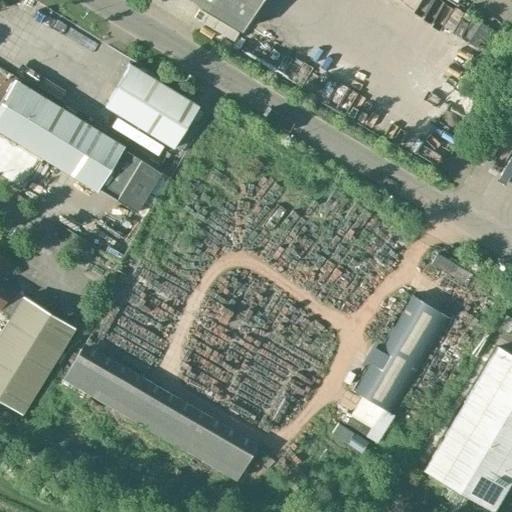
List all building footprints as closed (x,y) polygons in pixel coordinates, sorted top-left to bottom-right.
[(192,0),(241,30),(259,0),(192,0)] [(449,19),(456,0),(447,0),(441,16),(449,19)] [(51,21),(39,43),(88,70),(100,48),(51,21)] [(130,64),(104,105),(173,147),(198,105),(130,64)] [(18,84),(0,113),(0,128),(96,188),(121,147),(18,84)] [(151,156),(125,195),(149,210),(175,171),(151,156)] [(0,309),(10,316),(22,296),(8,287),(5,292),(0,289),(0,279),(11,262),(0,255),(0,309)] [(394,414),(450,318),(409,295),(351,391),(394,414)] [(9,318),(0,332),(0,399),(22,413),(74,327),(22,296),(10,316),(9,318)] [(510,334),(511,329),(511,317),(506,314),(498,327),(510,334)] [(235,480),(258,443),(83,342),(62,379),(235,480)] [(511,479),(511,354),(497,346),(423,469),(493,511),(511,479)] [(164,384),(166,368),(157,366),(154,383),(164,384)]
